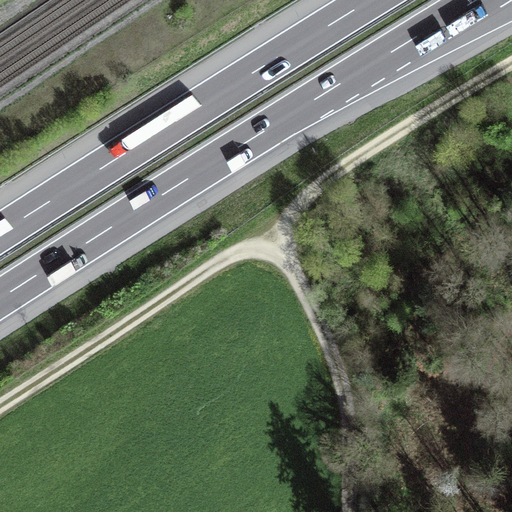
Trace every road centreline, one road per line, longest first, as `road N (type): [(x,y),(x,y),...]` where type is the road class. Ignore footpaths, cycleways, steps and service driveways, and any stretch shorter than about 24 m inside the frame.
road 1 (motorway): [(0,298),(476,0)]
road 2 (motorway): [(369,0),(0,232)]
road 3 (track): [(0,406),(214,264),(249,249),(286,255)]
road 4 (track): [(286,255),(287,220),(306,195),(511,63)]
road 5 (track): [(349,511),(347,400),(286,255)]
